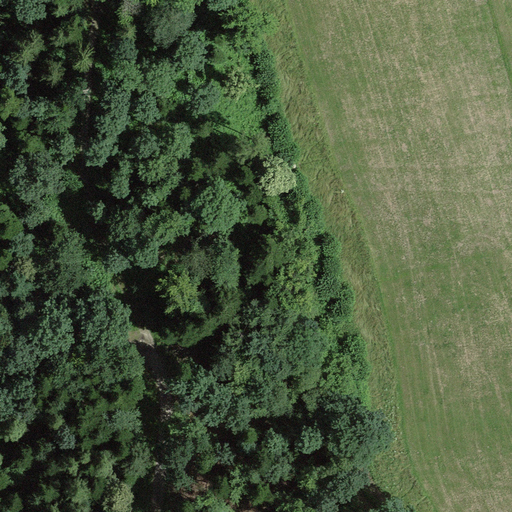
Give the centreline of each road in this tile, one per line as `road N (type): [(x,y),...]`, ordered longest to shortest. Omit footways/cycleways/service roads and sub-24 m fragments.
road 1 (track): [(157,511),(166,391),(108,212),(95,130),(112,0)]
road 2 (track): [(0,374),(65,340),(148,340),(327,426),(408,454)]
